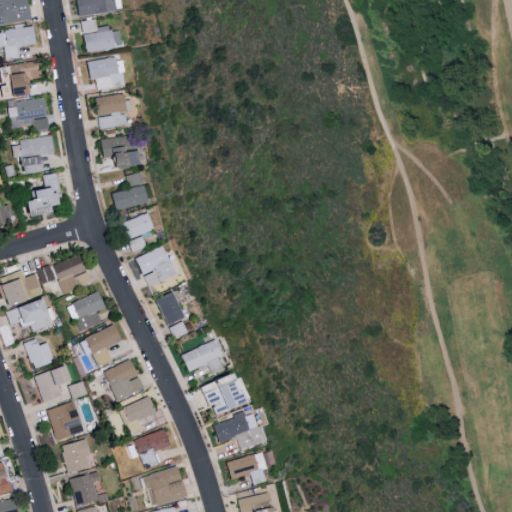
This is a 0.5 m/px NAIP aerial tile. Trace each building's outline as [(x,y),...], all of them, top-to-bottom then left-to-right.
[(0,0),(0,24),(28,20),(24,0),(0,0)] [(72,0),(74,15),(118,10),(116,0),(72,0)] [(82,52),(118,46),(115,30),(107,31),(106,25),(95,27),(93,18),(77,21),(82,52)] [(0,30),(0,58),(16,57),(14,46),(33,44),(30,26),(0,30)] [(84,60),(85,78),(92,78),(93,89),(120,86),(118,64),(113,64),(112,58),(84,60)] [(0,86),(1,96),(26,93),(24,79),(37,77),(35,60),(0,65),(0,86)] [(122,126),(119,94),(90,97),(93,128),(122,126)] [(8,131),(45,127),(42,99),(5,102),(8,131)] [(51,152),(48,136),(8,142),(11,158),(51,152)] [(95,139),(97,158),(106,157),(107,168),(131,165),(129,148),(122,149),(120,136),(95,139)] [(39,170),(36,154),(16,158),(19,174),(39,170)] [(139,183),(136,171),(120,176),(124,187),(139,183)] [(27,190),(28,198),(19,200),(21,215),(44,212),(43,205),(58,203),(53,172),(38,175),(40,187),(27,190)] [(111,210),(142,202),(138,185),(106,193),(111,210)] [(6,204),(0,206),(0,221),(11,217),(6,204)] [(148,230),(143,213),(116,222),(122,239),(148,230)] [(129,252),(142,246),(137,235),(124,241),(129,252)] [(144,286),(171,275),(159,246),(132,257),(144,286)] [(50,264),(61,293),(88,283),(77,254),(50,264)] [(53,280),(50,265),(36,268),(39,283),(53,280)] [(39,294),(33,273),(21,277),(20,272),(0,277),(0,302),(1,305),(39,294)] [(181,317),(169,291),(153,298),(164,324),(181,317)] [(99,324),(95,311),(101,309),(96,293),(67,303),(76,331),(99,324)] [(2,309),(7,324),(15,322),(17,328),(27,325),(29,332),(52,325),(47,307),(42,309),(39,298),(2,309)] [(184,332),(180,321),(166,327),(171,338),(184,332)] [(94,367),(109,360),(103,347),(118,341),(111,325),(81,338),(94,367)] [(34,344),(33,339),(22,342),(28,368),(50,362),(45,342),(34,344)] [(203,363),(208,373),(219,368),(214,357),(218,355),(211,339),(177,355),(185,372),(203,363)] [(140,390),(129,360),(94,372),(99,385),(106,382),(113,400),(140,390)] [(59,396),(56,383),(65,381),(61,366),(31,373),(37,401),(59,396)] [(243,402),(231,371),(196,385),(208,416),(243,402)] [(84,393),(80,381),(65,385),(69,398),(84,393)] [(118,408),(130,435),(140,431),(135,420),(153,412),(146,396),(118,408)] [(81,431),(71,401),(43,410),(53,440),(81,431)] [(236,449),(259,442),(249,411),(209,424),(215,442),(232,437),(236,449)] [(136,455),(142,470),(156,464),(152,451),(167,445),(162,430),(123,444),(128,458),(136,455)] [(87,467),(84,455),(88,454),(85,439),(58,445),(65,472),(87,467)] [(222,462),(227,480),(246,474),(249,484),(262,480),(259,470),(262,469),(257,452),(222,462)] [(0,462),(0,494),(9,492),(2,462),(0,462)] [(149,507),(184,497),(175,466),(140,476),(149,507)] [(72,505),(95,500),(91,482),(97,480),(95,472),(66,478),(72,505)] [(271,511),(267,492),(247,496),(234,499),(236,511),(271,511)] [(0,500),(0,511),(14,511),(12,498),(0,500)]
